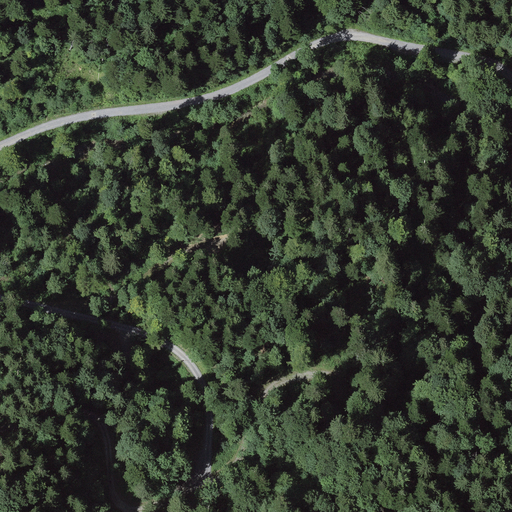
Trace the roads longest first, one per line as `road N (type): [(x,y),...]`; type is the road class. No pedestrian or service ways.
road 1 (unclassified): [(0,146),(83,116),(197,101),(309,47),(353,35),(471,58),(511,79)]
road 2 (track): [(54,310),(105,300),(169,260),(398,173)]
road 3 (track): [(202,511),(208,408),(193,368),(171,346),(0,299)]
road 4 (track): [(0,426),(90,415),(102,426),(119,506),(133,511)]
road 5 (track): [(206,478),(237,462),(270,380),(326,366)]
